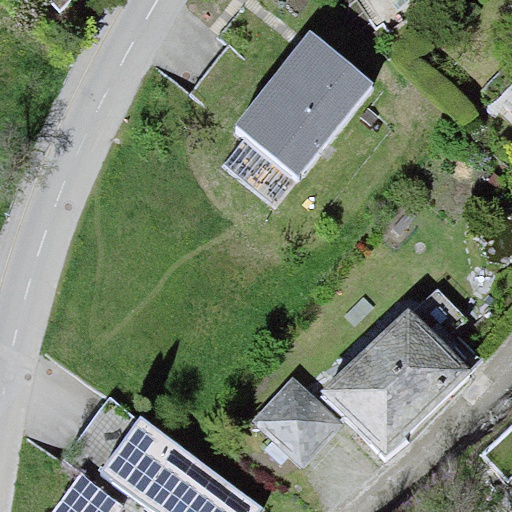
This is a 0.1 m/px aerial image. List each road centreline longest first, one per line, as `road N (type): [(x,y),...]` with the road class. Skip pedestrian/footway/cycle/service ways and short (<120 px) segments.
road 1 (residential): [(159,0),(91,127),(15,328),(0,413)]
road 2 (residential): [(351,511),(462,423),(511,370)]
